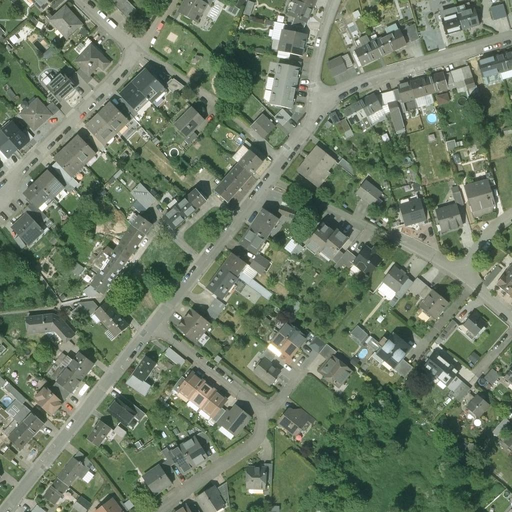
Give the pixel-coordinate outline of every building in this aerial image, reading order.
[(31,0),(42,12),(55,0),(31,0)] [(112,3),(117,9),(126,0),(125,0),(111,0),(113,1),(112,3)] [(137,11),(126,0),(117,9),(128,20),(137,11)] [(184,0),(178,13),(197,24),(207,5),(208,5),(198,0),(184,0)] [(315,0),(298,0),(297,2),(313,8),(315,0)] [(313,8),(297,2),(294,1),(288,16),(294,18),(307,23),(313,8)] [(456,8),(458,14),(467,12),(465,5),(456,8)] [(490,9),(494,22),(507,18),(503,5),(490,9)] [(51,21),(66,39),(81,25),(65,7),(53,18),(50,21),(51,21)] [(450,17),(458,14),(456,8),(448,11),(450,17)] [(458,14),(462,30),(479,25),(474,9),(467,12),(458,14)] [(44,28),(51,21),(50,21),(53,18),(49,14),(39,23),(44,28)] [(441,19),(446,35),(462,30),(458,14),(450,17),(441,19)] [(307,23),(294,18),(291,26),(296,27),(304,29),(307,23)] [(390,33),(401,30),(398,23),(388,27),(390,33)] [(291,26),(284,25),(283,31),(295,33),(296,27),(291,26)] [(411,43),(419,40),(415,25),(404,30),(411,43)] [(304,46),(307,35),(295,33),(283,31),(282,30),(280,41),(304,46)] [(405,46),(398,31),(379,40),(370,44),(377,59),(405,46)] [(370,44),(379,40),(376,35),(368,39),(370,44)] [(368,39),(367,37),(354,43),(358,50),(355,52),(362,66),(377,59),(370,44),(368,39)] [(84,40),(91,46),(101,56),(103,53),(87,38),(84,40)] [(81,56),(91,46),(84,40),(74,49),(81,56)] [(278,52),(302,57),(304,46),(280,41),(278,52)] [(75,63),(89,76),(98,66),(103,71),(110,64),(101,56),(91,46),(81,56),(75,63)] [(511,69),(511,52),(495,57),(500,73),(511,69)] [(347,55),(340,58),(345,69),(352,66),(347,55)] [(479,62),(483,78),(500,73),(495,57),(479,62)] [(327,64),(333,77),(346,71),(345,69),(340,58),(327,64)] [(301,63),(290,61),(289,66),(300,69),(301,63)] [(278,64),(275,78),(297,82),(300,69),(289,66),(278,64)] [(469,67),(461,70),(464,80),(467,89),(475,87),(469,67)] [(455,83),(464,80),(461,70),(450,73),(453,84),(455,83)] [(132,84),(145,98),(151,104),(166,90),(157,80),(155,82),(144,71),(132,84)] [(448,89),(443,73),(426,78),(431,94),(448,89)] [(75,88),(63,74),(56,81),(53,77),(44,85),(52,93),(60,102),(75,88)] [(297,82),(275,78),(272,91),(294,96),(297,82)] [(414,99),(431,94),(426,78),(410,83),(414,99)] [(174,96),(183,87),(174,80),(166,87),(174,96)] [(472,107),(469,96),(467,89),(464,80),(455,83),(463,110),(465,109),(472,107)] [(402,102),(414,99),(410,83),(398,87),(399,90),(402,100),(402,102)] [(132,84),(119,96),(129,105),(133,110),(134,109),(145,98),(132,84)] [(476,86),(475,87),(467,89),(469,96),(478,93),(476,86)] [(396,102),(402,100),(399,90),(393,92),(396,102)] [(294,96),(272,91),(269,105),(291,110),(294,96)] [(396,102),(393,92),(382,95),(385,105),(388,104),(396,102)] [(55,106),(60,102),(52,93),(47,97),(52,102),(55,106)] [(438,96),(440,104),(450,101),(447,93),(438,96)] [(359,103),(366,117),(382,109),(374,95),(359,103)] [(21,115),(34,130),(51,115),(45,109),(37,100),(21,115)] [(55,106),(52,102),(45,109),(51,115),(52,117),(59,110),(55,106)] [(404,130),(396,102),(388,104),(396,132),(404,130)] [(366,117),(359,103),(344,111),(351,125),(361,120),(366,129),(371,126),(366,117)] [(99,116),(114,132),(126,120),(118,111),(111,104),(99,116)] [(134,109),(133,110),(129,105),(125,110),(134,119),(139,114),(134,109)] [(134,119),(125,110),(122,107),(118,111),(126,120),(129,124),(134,119)] [(186,138),(187,139),(193,132),(205,121),(192,108),(174,126),(186,138)] [(291,118),(282,109),(278,114),(286,122),(291,118)] [(340,134),(352,129),(347,118),(341,121),(337,111),(331,114),(340,134)] [(282,126),(286,122),(278,114),(274,118),(282,126)] [(250,127),(263,139),(274,128),(262,115),(250,127)] [(103,142),(104,144),(115,133),(114,132),(99,116),(87,127),(94,135),(102,143),(103,142)] [(17,150),(18,150),(28,142),(21,133),(12,124),(2,133),(17,150)] [(28,142),(29,142),(33,138),(26,129),(21,133),(28,142)] [(17,150),(2,133),(2,132),(0,133),(0,150),(7,159),(17,150)] [(187,139),(186,138),(184,140),(189,145),(197,136),(193,132),(187,139)] [(107,147),(104,144),(103,142),(102,143),(94,135),(90,140),(100,150),(102,152),(107,147)] [(66,149),(83,166),(95,154),(85,144),(79,137),(66,149)] [(85,144),(95,154),(100,150),(90,140),(85,144)] [(297,172),(315,186),(335,161),(317,147),(297,172)] [(62,167),(71,177),(83,166),(66,149),(54,161),(61,168),(62,167)] [(239,165),(251,176),(262,162),(250,152),(239,165)] [(342,159),(337,165),(349,175),(355,169),(342,159)] [(215,192),(227,203),(251,176),(239,165),(215,192)] [(75,181),(71,177),(62,167),(61,168),(57,172),(60,176),(70,186),(75,181)] [(178,171),(174,174),(182,181),(185,178),(178,171)] [(36,184),(51,199),(63,188),(64,187),(56,180),(49,172),(36,184)] [(486,180),(487,180),(490,189),(496,187),(491,173),(485,175),(486,180)] [(66,190),(70,186),(60,176),(56,180),(64,187),(63,188),(66,190)] [(464,187),(472,214),(495,207),(490,189),(487,180),(486,180),(464,187)] [(381,194),(365,181),(355,194),(372,206),(381,194)] [(38,209),(40,211),(52,200),(51,199),(36,184),(24,195),(31,203),(37,209),(38,209)] [(455,205),(456,208),(463,206),(458,187),(451,189),(455,205)] [(196,190),(187,198),(197,209),(206,202),(196,190)] [(137,201),(147,211),(157,201),(147,191),(137,201)] [(280,206),(289,209),(293,199),(283,195),(280,206)] [(164,218),(174,229),(197,209),(187,198),(164,218)] [(142,215),(147,211),(137,201),(132,206),(142,215)] [(401,207),(407,226),(418,222),(417,221),(423,219),(424,219),(422,213),(419,202),(401,207)] [(42,213),(40,211),(38,209),(37,209),(31,203),(27,207),(42,222),(46,218),(42,213)] [(455,205),(436,211),(443,232),(462,227),(456,208),(455,205)] [(277,213),(293,219),(295,211),(289,209),(280,206),(277,213)] [(37,226),(42,222),(27,207),(22,212),(26,216),(27,217),(28,216),(37,226)] [(278,220),(262,209),(250,228),(266,238),(278,220)] [(422,213),(424,219),(423,219),(424,226),(431,224),(428,211),(422,213)] [(12,228),(29,246),(43,232),(37,226),(28,216),(27,217),(26,216),(12,228)] [(152,226),(140,217),(133,227),(145,236),(152,226)] [(320,251),(332,260),(339,252),(348,240),(336,231),(333,234),(322,225),(306,245),(317,254),(320,251)] [(145,236),(133,227),(115,252),(128,261),(145,236)] [(240,243),(255,254),(266,238),(250,228),(240,243)] [(290,254),(295,257),(302,249),(297,245),(290,254)] [(353,263),(369,276),(382,260),(375,255),(379,251),(374,247),(370,251),(366,247),(357,258),(353,263)] [(353,263),(357,258),(347,251),(343,255),(336,264),(334,267),(338,271),(343,265),(349,269),(353,263)] [(128,261),(115,252),(98,276),(111,285),(128,261)] [(343,255),(339,252),(332,260),(336,264),(343,255)] [(246,264),(233,254),(222,268),(236,278),(246,264)] [(254,262),(265,269),(268,264),(258,256),(254,262)] [(250,267),(261,274),(265,269),(254,262),(250,267)] [(396,295),(395,294),(408,279),(394,267),(382,282),(384,283),(379,290),(391,301),(396,295)] [(483,284),(487,287),(501,270),(497,267),(483,284)] [(207,289),(222,300),(233,284),(237,287),(235,290),(254,303),(260,295),(247,286),(236,278),(222,268),(207,289)] [(505,275),(505,274),(496,285),(511,299),(511,282),(504,276),(505,275)] [(98,276),(92,286),(104,294),(111,285),(98,276)] [(425,301),(433,292),(417,278),(413,283),(408,290),(417,297),(418,295),(425,301)] [(391,301),(388,304),(393,308),(408,290),(413,283),(408,279),(395,294),(396,295),(391,301)] [(252,281),(247,286),(260,295),(268,302),(272,296),(252,281)] [(420,308),(434,320),(448,303),(433,291),(433,292),(425,301),(420,308)] [(215,320),(225,306),(216,299),(206,313),(215,320)] [(100,309),(94,302),(79,303),(91,317),(95,314),(100,309)] [(95,314),(116,338),(129,327),(108,303),(100,309),(95,314)] [(72,313),(79,320),(83,317),(76,309),(72,313)] [(203,334),(210,324),(192,310),(185,319),(203,334)] [(464,325),(476,336),(485,325),(473,314),(464,325)] [(66,343),(74,335),(59,318),(53,316),(27,319),(29,333),(56,331),(66,343)] [(79,320),(77,322),(80,326),(86,321),(83,317),(79,320)] [(178,329),(196,343),(203,334),(185,319),(178,329)] [(452,320),(446,329),(450,332),(457,324),(452,320)] [(279,333),(297,348),(306,338),(287,323),(279,333)] [(362,342),(370,333),(359,324),(351,333),(362,342)] [(439,346),(450,332),(446,329),(445,328),(434,343),(439,346)] [(283,353),(289,358),(290,358),(297,348),(279,333),(271,343),(283,353)] [(410,348),(393,335),(377,354),(394,368),(401,359),(410,348)] [(318,354),(326,345),(316,337),(309,345),(313,348),(313,350),(318,354)] [(372,338),(366,345),(375,352),(381,346),(372,338)] [(324,358),(326,358),(329,361),(332,357),(336,353),(326,344),(326,345),(318,354),(324,358)] [(169,348),(164,354),(180,367),(185,361),(169,348)] [(264,361),(264,360),(270,364),(276,356),(267,348),(260,357),(264,361)] [(473,352),(467,359),(474,365),(480,358),(473,352)] [(290,358),(289,358),(283,353),(279,358),(288,365),(293,360),(290,358)] [(435,353),(423,367),(434,377),(446,362),(435,353)] [(62,365),(68,358),(62,354),(55,363),(61,368),(63,366),(62,365)] [(82,380),(94,365),(80,354),(73,362),(68,369),(82,380)] [(144,383),(157,364),(146,356),(127,384),(145,396),(151,387),(144,383)] [(331,381),(338,388),(351,372),(332,357),(329,361),(325,366),(324,365),(319,372),(325,377),(324,377),(324,380),(327,382),(330,382),(331,381)] [(68,369),(73,362),(68,358),(62,365),(63,366),(68,369)] [(401,359),(394,368),(393,369),(404,378),(412,368),(401,359)] [(270,385),(273,384),(275,381),(275,379),(280,372),(270,364),(264,360),(264,361),(254,373),(270,385)] [(446,362),(434,377),(440,381),(437,385),(443,390),(446,386),(455,376),(458,372),(446,362)] [(57,383),(71,394),(82,380),(68,369),(57,383)] [(488,374),(496,381),(500,376),(492,369),(488,374)] [(179,391),(190,399),(203,382),(192,373),(187,380),(179,390),(179,391)] [(496,381),(488,374),(484,379),(492,386),(496,381)] [(457,396),(466,386),(455,376),(446,386),(451,391),(457,396)] [(178,393),(179,391),(179,390),(187,380),(182,377),(173,389),(178,393)] [(212,389),(203,382),(190,399),(201,408),(212,394),(210,393),(212,389)] [(57,383),(53,388),(66,400),(71,394),(57,383)] [(5,389),(22,405),(27,400),(9,384),(5,389)] [(459,402),(470,389),(466,386),(457,396),(455,399),(459,402)] [(52,415),(54,416),(59,411),(57,410),(62,405),(62,404),(49,392),(45,388),(34,399),(40,404),(39,404),(45,410),(46,410),(52,416),(52,415)] [(49,392),(62,404),(66,400),(53,388),(49,392)] [(455,399),(457,396),(451,391),(449,394),(455,399)] [(212,417),(213,418),(221,408),(226,400),(217,393),(214,396),(212,394),(201,408),(212,417)] [(467,409),(477,418),(488,405),(478,396),(467,409)] [(128,408),(117,400),(108,411),(126,426),(133,417),(135,414),(128,408)] [(128,408),(135,414),(133,417),(140,422),(146,415),(131,404),(128,408)] [(21,426),(32,437),(44,425),(25,407),(13,419),(17,423),(21,426)] [(213,418),(212,417),(211,419),(216,423),(223,414),(225,411),(221,408),(213,418)] [(245,415),(236,408),(228,418),(222,425),(223,425),(235,435),(240,428),(243,428),(247,424),(246,420),(243,418),(245,415)] [(297,415),(309,425),(312,424),(315,420),(301,409),(297,415)] [(279,424),(293,435),(295,435),(300,429),(301,430),(305,430),(309,425),(297,415),(291,410),(289,410),(279,422),(279,424)] [(223,414),(216,423),(215,424),(221,428),(223,425),(222,425),(228,418),(223,414)] [(497,435),(509,422),(504,419),(498,426),(498,427),(493,432),(497,435)] [(111,429),(100,421),(87,440),(97,447),(111,429)] [(11,429),(14,432),(21,426),(17,423),(11,429)] [(9,439),(20,450),(32,437),(21,426),(14,432),(9,439)] [(125,432),(117,426),(113,432),(121,438),(125,432)] [(206,435),(202,432),(194,438),(200,448),(211,442),(206,435)] [(194,438),(180,446),(194,468),(208,459),(200,448),(194,438)] [(176,464),(183,475),(194,468),(180,446),(170,453),(169,453),(176,464)] [(10,448),(5,455),(13,460),(17,454),(10,448)] [(171,467),(176,464),(169,453),(170,453),(167,449),(161,452),(167,461),(171,467)] [(79,463),(73,458),(58,479),(68,487),(84,466),(82,465),(82,464),(80,462),(79,463)] [(159,467),(166,477),(174,472),(171,467),(167,461),(159,467)] [(148,486),(155,495),(156,494),(161,490),(161,491),(162,490),(170,484),(170,485),(171,484),(166,477),(159,467),(159,466),(143,477),(143,478),(144,478),(149,485),(148,486)] [(248,468),(247,488),(264,489),(264,482),(265,470),(264,470),(256,470),(256,469),(248,468)] [(68,487),(58,479),(44,497),(54,505),(68,487)] [(223,504),(229,501),(226,483),(215,490),(219,495),(217,496),(223,504)] [(196,498),(204,511),(215,511),(224,506),(223,504),(217,496),(219,495),(215,490),(214,487),(196,498)] [(78,511),(86,501),(81,497),(73,507),(78,511)] [(112,500),(103,507),(106,511),(121,511),(116,505),(112,500)] [(78,511),(85,511),(91,505),(86,501),(78,511)] [(121,501),(116,505),(121,511),(127,511),(128,511),(121,501)]
